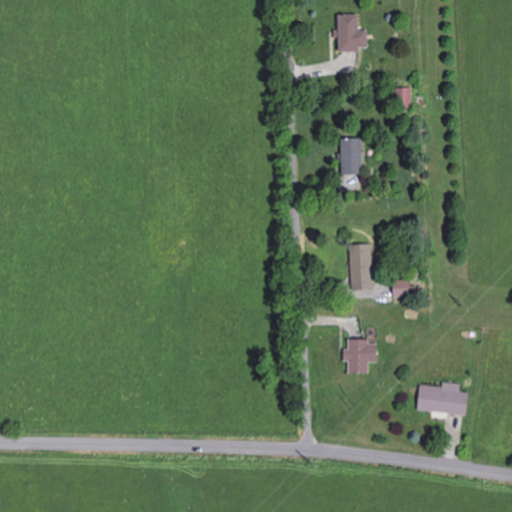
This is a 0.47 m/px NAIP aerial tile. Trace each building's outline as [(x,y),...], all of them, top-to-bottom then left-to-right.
[(340,50),(369,49),(369,30),(361,31),(360,14),(339,15),(340,50)] [(399,109),(413,108),(413,87),(398,88),(399,109)] [(364,138),(343,139),(343,175),(364,175),(364,138)] [(352,290),(375,290),(374,244),(352,244),(352,290)] [(392,282),(397,298),(415,292),(410,276),(392,282)] [(350,339),(350,348),(345,348),(346,362),(350,362),(350,374),(370,373),(370,362),(379,362),(379,344),(370,344),(370,339),(350,339)] [(462,384),(445,382),(444,387),(422,384),(419,410),(468,416),(471,393),(461,392),(462,384)]
